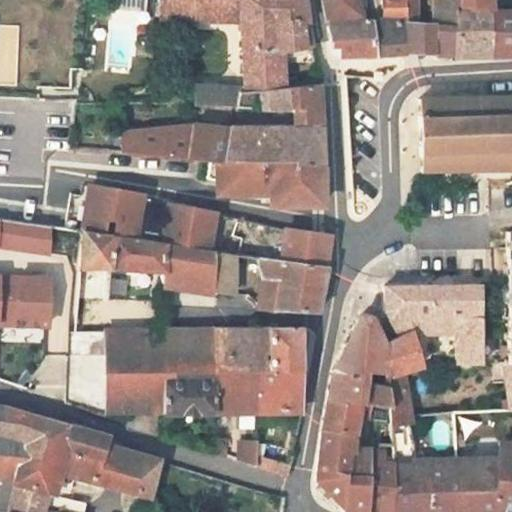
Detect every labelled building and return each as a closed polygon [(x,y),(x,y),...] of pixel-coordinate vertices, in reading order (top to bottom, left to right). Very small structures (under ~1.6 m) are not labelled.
[(165,0),(166,21),(253,22),(289,18),(288,0),(165,0)] [(288,0),(289,18),(289,52),(323,48),(318,0),(288,0)] [(374,0),(332,0),(336,13),(376,9),(374,0)] [(380,11),(381,15),(385,54),(418,54),(416,26),(413,0),(396,0),(397,9),(380,11)] [(427,24),(424,0),(413,0),(416,26),(427,24)] [(418,54),(462,53),(462,0),(441,0),(443,22),(427,24),(416,26),(418,54)] [(496,3),(474,0),(462,0),(462,53),(496,53),(496,3)] [(495,0),(496,3),(496,53),(511,52),(511,1),(508,1),(506,0),(495,0)] [(353,55),(385,54),(381,15),(337,20),(338,28),(341,44),(352,44),(353,55)] [(253,22),(255,87),(288,86),(289,69),(289,52),(289,18),(253,22)] [(0,83),(15,85),(18,25),(0,23),(0,83)] [(255,87),(255,102),(255,108),(274,107),(303,105),(330,103),(327,79),(288,86),(255,87)] [(255,102),(255,87),(204,88),(204,104),(255,102)] [(47,127),(74,125),(73,97),(45,99),(47,127)] [(511,98),(425,106),(430,180),(511,174),(511,98)] [(303,105),(305,126),(332,124),(330,109),(330,103),(303,105)] [(332,124),(305,126),(269,130),(269,154),(333,157),(333,141),(332,124)] [(200,133),(139,130),(139,148),(222,152),(241,153),(243,129),(203,128),(200,133)] [(243,129),(241,153),(269,154),(269,130),(243,129)] [(332,191),(333,157),(269,154),(241,153),(222,152),(219,169),(230,171),(230,184),(272,184),(272,183),(277,183),(283,183),(282,196),(332,196),(332,191)] [(84,196),(78,240),(129,245),(134,210),(135,203),(84,196)] [(142,212),(134,210),(129,245),(159,249),(162,227),(154,226),(152,240),(139,239),(142,212)] [(159,249),(172,250),(204,254),(209,218),(164,212),(162,227),(159,249)] [(14,232),(0,230),(0,242),(13,244),(14,232)] [(293,231),(292,265),(327,269),(330,235),(293,231)] [(167,282),(172,250),(159,249),(129,245),(78,240),(77,239),(74,272),(80,272),(128,278),(127,288),(143,289),(144,280),(162,282),(167,282)] [(162,290),(218,294),(223,256),(204,254),(172,250),(167,282),(162,282),(162,290)] [(243,259),(223,256),(218,294),(240,296),(243,259)] [(318,309),(327,269),(292,265),(262,261),(256,313),(318,309)] [(0,327),(45,329),(46,275),(0,273),(0,327)] [(399,313),(414,343),(426,341),(465,333),(468,365),(488,365),(488,287),(395,288),(393,289),(399,313)] [(336,394),(336,396),(372,396),(371,378),(399,378),(399,376),(396,347),(385,346),(381,319),(368,318),(346,365),(336,394)] [(220,371),(265,371),(311,371),(318,370),(322,327),(220,333),(220,371)] [(220,333),(171,335),(169,412),(219,412),(220,371),(220,333)] [(169,412),(171,335),(113,339),(114,413),(169,412)] [(396,347),(399,376),(432,370),(426,341),(414,343),(396,347)] [(220,371),(219,412),(264,411),(265,371),(220,371)] [(265,371),(264,411),(311,410),(311,371),(265,371)] [(403,414),(418,413),(415,384),(400,386),(403,414)] [(336,396),(334,417),(373,418),(372,396),(336,396)] [(0,511),(15,511),(30,453),(72,462),(80,426),(26,412),(0,408),(0,511)] [(418,413),(403,414),(403,419),(406,444),(422,443),(418,413)] [(373,418),(334,417),(333,441),(374,443),(374,439),(373,418)] [(120,436),(80,426),(72,462),(30,453),(15,511),(92,511),(94,505),(74,499),(79,475),(161,498),(171,461),(117,447),(120,436)] [(231,436),(218,435),(218,448),(231,452),(231,436)] [(511,511),(511,437),(508,438),(507,459),(465,461),(467,511),(511,511)] [(262,462),(263,442),(247,439),(246,457),(262,462)] [(372,511),(378,511),(382,461),(383,450),(374,450),(374,443),(333,441),(330,475),(355,510),(372,511)] [(304,449),(263,442),(262,462),(298,473),(301,470),(304,449)] [(396,511),(403,464),(382,461),(378,511),(396,511)] [(467,511),(465,461),(403,464),(396,511),(467,511)]
